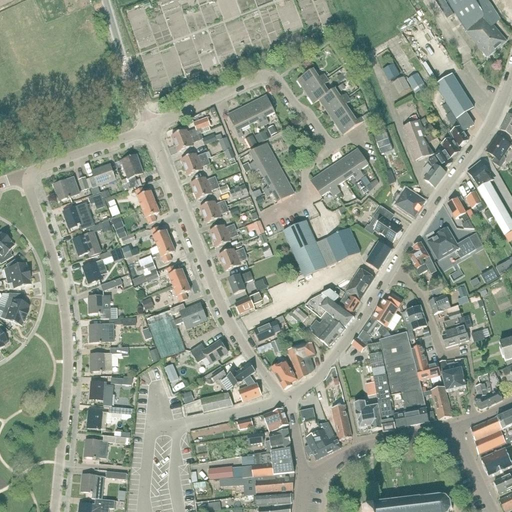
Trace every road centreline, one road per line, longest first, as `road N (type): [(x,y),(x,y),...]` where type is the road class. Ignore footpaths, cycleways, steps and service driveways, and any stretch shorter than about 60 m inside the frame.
road 1 (residential): [(56,511),(66,322),(28,178)]
road 2 (unclassified): [(291,397),(278,393),(232,328),(149,127)]
road 3 (residential): [(333,150),(278,80),(267,77),(149,127)]
road 4 (unclassified): [(389,271),(485,137),(511,80)]
road 5 (unclassified): [(467,423),(467,350),(442,356),(418,292),(389,271)]
road 6 (unclassified): [(291,397),(317,376),(389,271)]
road 7 (unclassified): [(303,479),(360,447),(453,427)]
road 8 (unclassified): [(149,127),(103,0)]
road 9 (residential): [(28,178),(149,127)]
